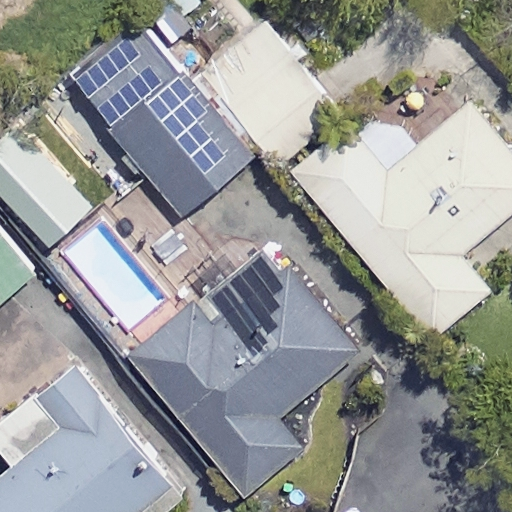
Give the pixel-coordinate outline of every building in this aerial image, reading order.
[(260,143),(144,14),(67,83),(183,213),(260,143)] [(511,208),(511,147),(468,96),(387,166),(357,131),(303,178),(436,334),(492,287),(462,251),(511,208)] [(0,297),(35,267),(0,226),(0,297)] [(287,407),(361,345),(275,242),(137,357),(250,492),(314,439),(287,407)] [(68,421),(0,478),(0,511),(137,511),(178,478),(77,359),(41,389),(68,421)]
